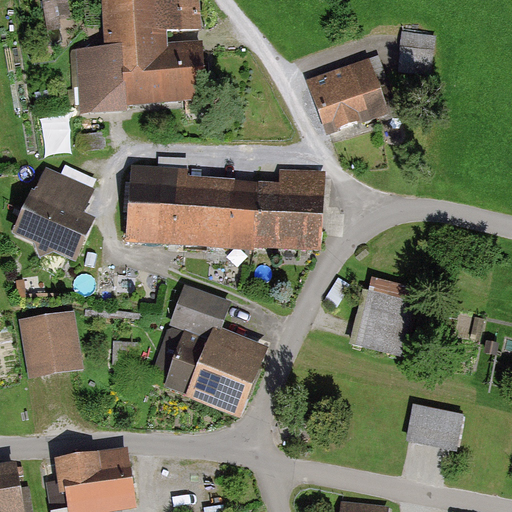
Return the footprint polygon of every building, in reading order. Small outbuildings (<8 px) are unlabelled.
[(68,0),(61,0),(42,3),(46,29),(72,25),(68,0)] [(204,35),(202,0),(102,0),(105,52),(78,53),(81,119),(132,116),(132,109),(211,106),(208,48),(170,50),(169,36),(204,35)] [(438,34),(405,30),(401,71),(434,74),(438,34)] [(392,122),(369,66),(312,88),(335,145),(392,122)] [(182,173),(134,170),(130,238),(316,250),(320,177),(280,174),(278,192),(181,186),(182,173)] [(83,219),(93,192),(48,173),(16,240),(37,249),(43,268),(61,263),(77,268),(98,229),(83,219)] [(416,295),(372,285),(358,349),(401,359),(416,295)] [(243,426),(269,357),(216,337),(227,308),(189,294),(154,385),(171,391),(169,398),(243,426)] [(74,316),(27,324),(37,384),(83,377),(74,316)] [(467,422),(417,412),(410,446),(460,457),(467,422)] [(131,455),(61,464),(63,484),(49,485),(53,511),(72,509),(72,511),(130,511),(139,511),(131,455)] [(29,511),(22,466),(0,469),(0,511),(29,511)]
